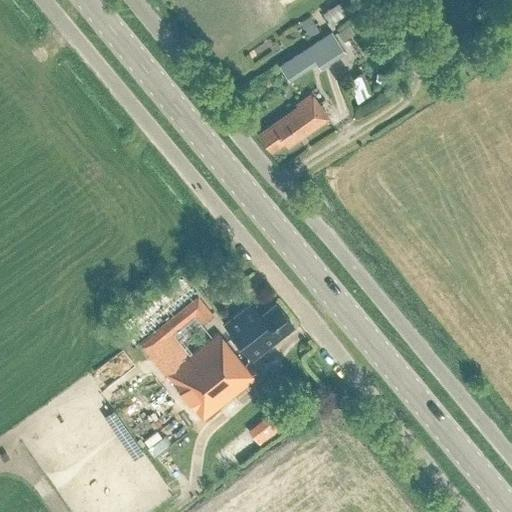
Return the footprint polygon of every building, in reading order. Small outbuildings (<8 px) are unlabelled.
[(338,0),(322,11),(329,22),(355,6),(360,2),(358,0),(349,0),(343,4),(340,0),(338,0)] [(337,27),(347,47),(362,39),(351,19),(337,27)] [(329,26),(276,61),(287,78),(315,59),(318,65),(343,48),(329,26)] [(371,86),(386,85),(386,64),(370,65),(371,86)] [(348,80),(356,101),(368,91),(360,70),(348,80)] [(295,105),(257,131),(270,149),(283,139),(286,143),(327,115),(310,91),(293,103),(295,105)] [(221,316),(232,304),(219,292),(208,303),(221,316)] [(197,293),(138,341),(152,360),(156,358),(166,371),(165,372),(202,416),(253,374),(217,330),(195,347),(190,351),(174,331),(195,314),(200,321),(212,312),(197,293)] [(246,303),(221,322),(249,358),(293,323),(275,301),(256,316),(246,303)] [(148,387),(159,411),(170,407),(173,415),(185,410),(177,391),(164,397),(158,383),(148,387)] [(257,391),(239,403),(245,412),(263,399),(257,391)] [(227,444),(241,462),(260,449),(246,430),(227,444)] [(187,467),(201,455),(194,447),(179,459),(187,467)]
